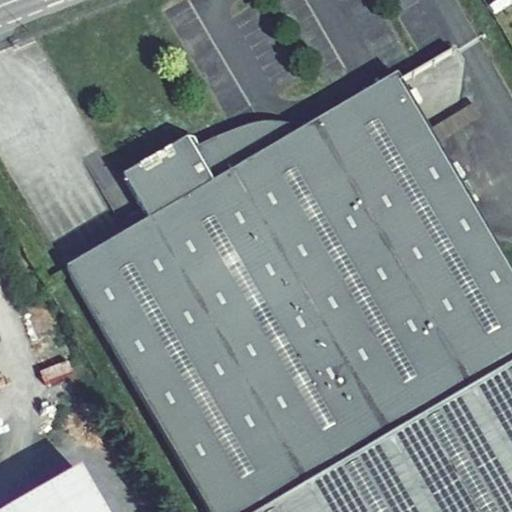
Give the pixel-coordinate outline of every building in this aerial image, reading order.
[(442,91),(465,87),(459,58),(436,62),(442,91)] [(398,92),(309,146),(282,162),(271,143),(261,145),(239,152),(213,163),(195,171),(187,158),(128,192),(154,237),(89,275),(71,284),(112,353),(205,511),(262,511),(511,365),(511,281),(479,224),(469,207),(400,91),(398,92)] [(280,142),(271,143),(282,162),(309,146),(299,144),(290,143),(280,142)] [(204,148),(187,158),(195,171),(213,163),(204,148)] [(511,511),(511,365),(262,511),(511,511)] [(95,511),(77,482),(26,511),(95,511)]
